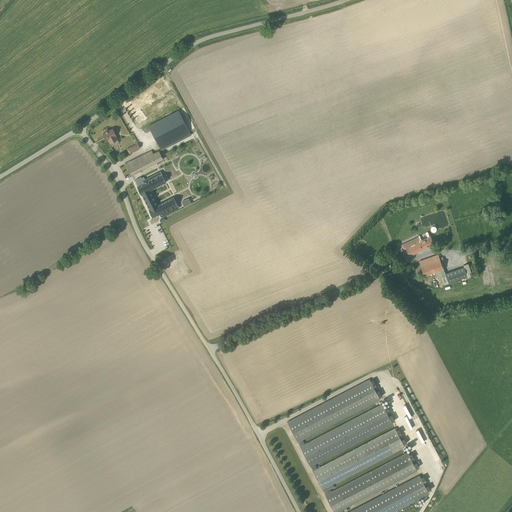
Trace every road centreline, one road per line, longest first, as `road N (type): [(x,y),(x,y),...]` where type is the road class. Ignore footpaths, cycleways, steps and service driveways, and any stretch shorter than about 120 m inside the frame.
road 1 (unclassified): [(299,511),(135,229),(119,183),(77,128)]
road 2 (unclassified): [(77,128),(198,39),(339,0)]
